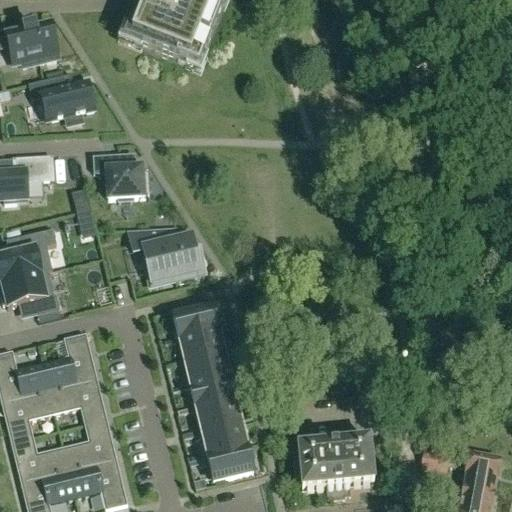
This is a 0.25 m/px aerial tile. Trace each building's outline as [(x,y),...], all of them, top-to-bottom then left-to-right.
[(227,0),(174,0),(184,4),(176,24),(135,8),(121,42),(199,73),(227,0)] [(5,40),(12,69),(21,66),(22,72),(43,67),(42,61),(57,57),(50,29),(35,33),(34,29),(22,32),(23,36),(5,40)] [(70,79),(27,89),(31,105),(40,103),(45,126),(94,114),(87,87),(73,90),(70,79)] [(129,159),(92,161),(93,178),(106,181),(108,204),(117,204),(117,207),(133,206),(133,203),(146,202),(147,204),(148,204),(146,176),(141,177),(141,172),(133,172),(129,169),(129,159)] [(0,176),(0,204),(3,204),(4,209),(16,208),(16,204),(27,203),(26,187),(53,185),(52,161),(12,164),(13,176),(0,176)] [(79,227),(93,223),(91,214),(77,217),(79,227)] [(180,232),(128,235),(133,257),(145,254),(150,279),(171,274),(174,287),(204,280),(198,256),(193,258),(189,242),(177,245),(174,234),(180,233),(180,232)] [(47,277),(52,276),(46,252),(56,249),(52,234),(21,242),(24,255),(0,261),(0,287),(0,288),(47,277)] [(6,310),(7,313),(33,307),(37,321),(59,315),(55,300),(53,300),(47,277),(0,288),(0,289),(1,289),(3,297),(0,297),(0,302),(2,311),(6,310)] [(218,335),(212,311),(172,321),(178,345),(218,335)] [(224,359),(218,335),(178,345),(184,368),(224,359)] [(96,382),(85,339),(63,344),(68,362),(42,368),(48,394),(96,382)] [(11,357),(0,359),(0,404),(0,405),(48,394),(42,368),(16,375),(11,357)] [(229,382),(224,359),(184,368),(190,392),(229,382)] [(84,430),(106,424),(96,382),(48,394),(54,419),(80,413),(84,430)] [(235,405),(229,382),(190,392),(195,415),(235,405)] [(0,405),(10,448),(32,442),(28,426),(54,419),(48,394),(0,405)] [(241,429),(235,405),(195,415),(201,438),(241,429)] [(116,467),(106,424),(84,430),(88,447),(62,453),(68,478),(116,467)] [(246,452),(241,429),(201,438),(207,462),(246,452)] [(32,442),(10,448),(20,490),(68,478),(62,453),(36,459),(32,442)] [(298,458),(294,458),(296,482),(301,481),(302,495),(373,488),(369,445),(298,452),(298,458)] [(429,474),(429,480),(444,482),(445,476),(448,459),(446,459),(447,453),(430,450),(429,456),(423,456),(420,473),(429,474)] [(246,452),(207,462),(212,486),(252,477),(246,452)] [(462,497),(492,503),(496,484),(497,485),(501,465),(469,459),(465,478),(466,479),(462,497)] [(103,511),(118,511),(126,510),(116,467),(68,478),(74,504),(100,497),(103,511)] [(20,490),(25,511),(48,511),(49,510),(74,504),(68,478),(20,490)] [(490,511),(492,503),(462,497),(459,511),(490,511)]
